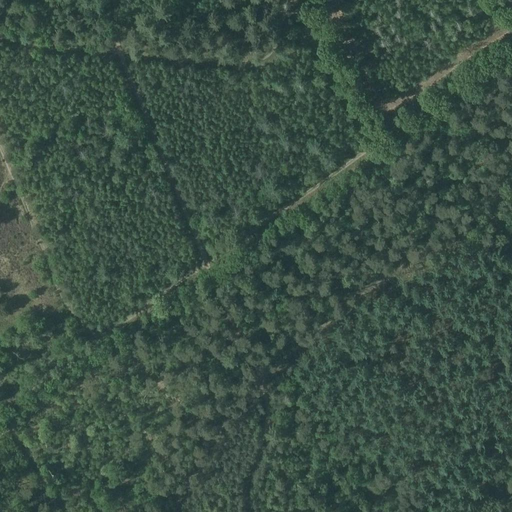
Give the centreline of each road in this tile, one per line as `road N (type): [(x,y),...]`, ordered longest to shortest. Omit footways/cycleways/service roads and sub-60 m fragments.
road 1 (track): [(86,340),(511,44)]
road 2 (unknown): [(119,53),(256,379)]
road 3 (unknown): [(256,379),(341,310),(511,194)]
road 4 (track): [(119,53),(254,64),(269,58),(291,0)]
road 5 (track): [(292,0),(369,145)]
road 6 (unknown): [(176,511),(202,437),(256,379)]
road 7 (unknown): [(256,379),(270,412),(241,470),(242,511)]
